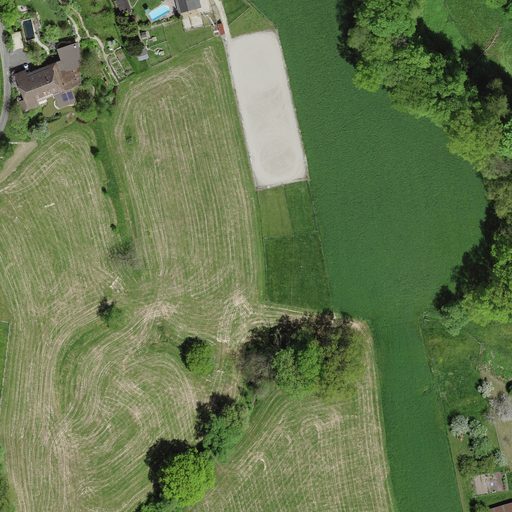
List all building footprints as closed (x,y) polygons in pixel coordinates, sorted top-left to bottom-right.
[(129,10),(125,0),(116,0),(121,13),(129,10)] [(174,0),(177,10),(192,7),(190,0),(174,0)] [(24,99),(19,100),(23,110),(37,105),(34,96),(64,85),(66,90),(78,83),(77,65),(75,43),(59,49),(64,63),(21,79),(19,73),(13,75),(16,83),(17,82),(24,99)] [(140,53),(139,49),(135,51),(138,59),(144,57),(142,53),(140,53)] [(67,91),(54,95),(59,107),(71,102),(67,91)]
